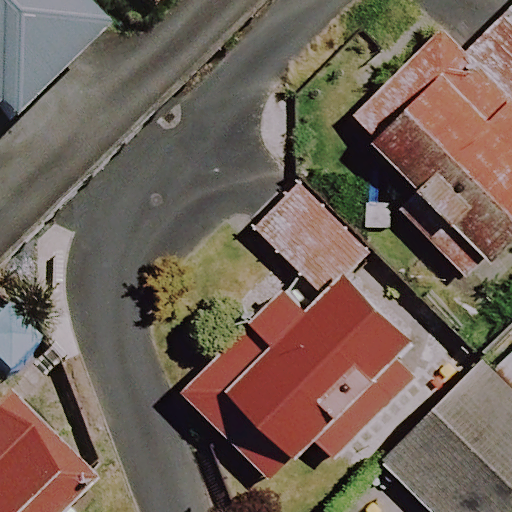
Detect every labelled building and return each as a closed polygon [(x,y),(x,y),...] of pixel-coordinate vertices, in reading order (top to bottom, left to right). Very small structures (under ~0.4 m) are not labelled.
[(0,0),(0,145),(94,46),(45,0),(0,0)] [(511,10),(459,59),(435,33),(374,90),(431,151),(397,182),(482,274),(511,245),(511,10)] [(407,349),(317,261),(191,391),(281,479),(407,349)] [(509,511),(511,510),(511,402),(480,369),(376,469),(417,511),(509,511)] [(0,417),(0,511),(85,511),(94,504),(44,451),(6,412),(0,417)]
